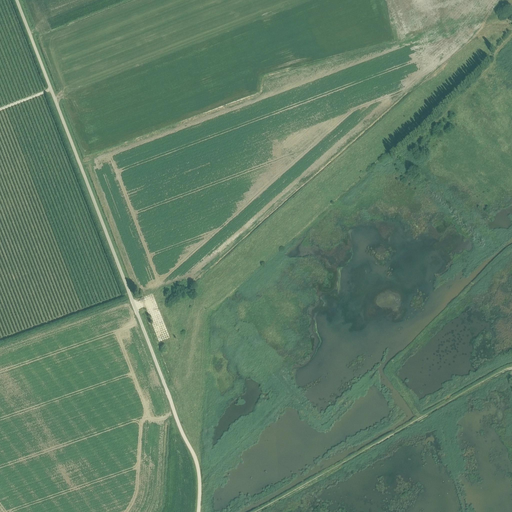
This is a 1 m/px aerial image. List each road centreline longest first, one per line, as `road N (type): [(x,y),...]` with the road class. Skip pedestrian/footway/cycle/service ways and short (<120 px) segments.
road 1 (unclassified): [(198,511),(196,462),(16,0)]
road 2 (track): [(255,511),(511,368)]
road 3 (track): [(511,34),(406,150),(498,244)]
road 4 (track): [(511,23),(462,27),(271,77)]
